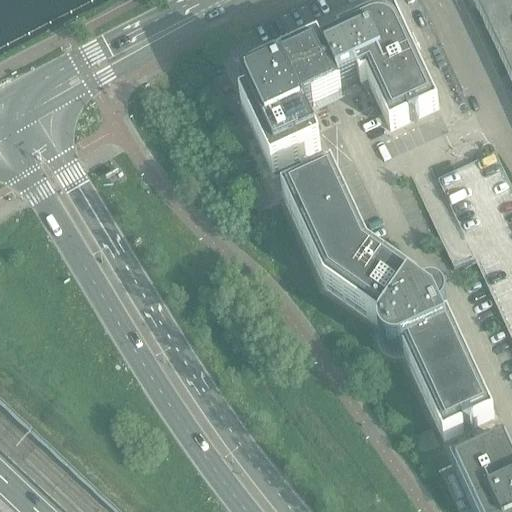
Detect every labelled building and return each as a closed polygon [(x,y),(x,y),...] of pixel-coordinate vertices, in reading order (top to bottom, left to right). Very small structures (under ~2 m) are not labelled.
[(511,0),(466,0),(469,5),(473,3),(510,82),(505,84),(511,99),(511,0)] [(248,102),(240,106),(272,173),(320,150),(303,113),(322,104),(341,95),(339,91),(358,82),(359,85),(366,82),(390,133),(409,124),(416,127),(419,120),(438,111),(401,30),(399,27),(396,24),(393,21),(389,20),(385,19),(381,18),(377,19),(373,20),(337,37),(340,43),(321,52),(318,45),(250,77),(254,84),(242,90),(248,102)] [(441,186),(511,340),(511,196),(496,161),(455,179),(441,186)] [(369,253),(368,252),(332,174),(312,183),(305,181),(302,188),(282,197),(325,290),(381,329),(379,333),(378,337),(378,340),(379,344),(380,348),(383,351),(386,354),(389,355),(392,357),(396,357),(400,357),(404,355),(444,443),(464,434),(471,437),(474,429),(494,420),(448,321),(442,323),(437,312),(438,311),(439,309),(439,307),(438,305),(436,303),(434,303),(432,303),(430,304),(420,297),(424,292),(369,253)] [(260,180),(244,187),(257,215),(273,208),(260,180)] [(511,511),(511,465),(503,446),(454,469),(474,511),(511,511)]
